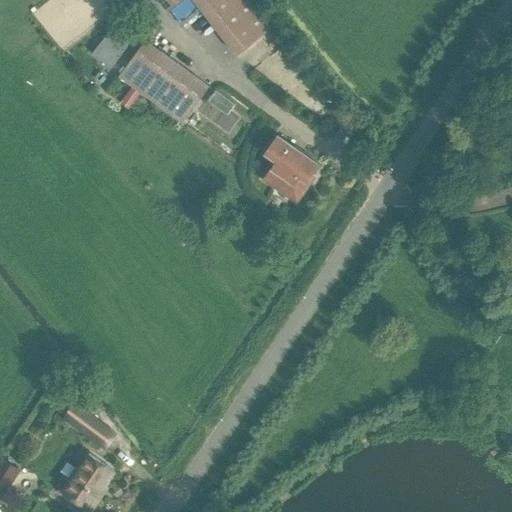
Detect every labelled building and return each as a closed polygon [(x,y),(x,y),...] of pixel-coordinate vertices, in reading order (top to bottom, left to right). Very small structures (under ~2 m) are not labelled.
[(253,0),(160,0),(168,10),(181,0),(196,0),(238,54),(274,26),(253,0)] [(121,15),(93,54),(112,68),(140,29),(121,15)] [(210,85),(147,39),(120,76),(183,122),(210,85)] [(307,180),(319,164),(313,160),(314,158),(305,151),(304,153),(279,136),(267,153),(282,164),(278,170),(273,167),(265,179),(278,188),(280,185),(296,196),(299,193),(301,195),(311,182),(307,180)] [(112,432),(86,412),(76,424),(103,445),(112,432)] [(98,495),(115,471),(90,453),(64,490),(89,509),(90,506),(92,507),(99,496),(98,495)] [(0,479),(2,481),(15,461),(7,456),(0,465),(0,479)]
